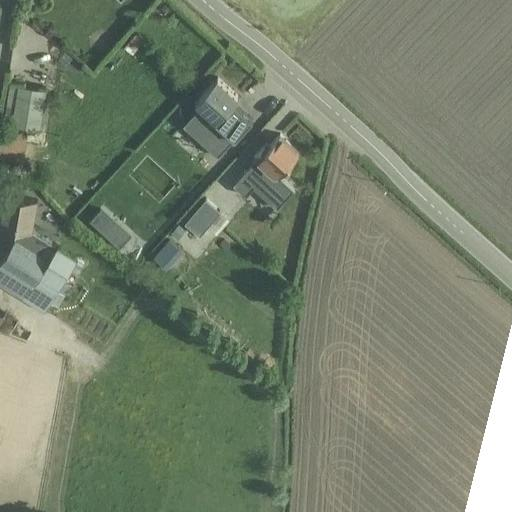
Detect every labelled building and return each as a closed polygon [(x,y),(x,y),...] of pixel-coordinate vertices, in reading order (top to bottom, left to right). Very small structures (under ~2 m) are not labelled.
[(208,143),(247,98),(222,77),(183,122),(208,143)] [(63,133),(71,88),(37,82),(29,127),(63,133)] [(267,196),(306,152),(283,131),(244,176),(267,196)] [(46,201),(30,197),(22,230),(37,234),(42,214),(56,217),(62,195),(49,192),(46,201)] [(125,208),(111,222),(140,249),(153,235),(125,208)] [(175,230),(156,246),(168,260),(186,245),(175,230)] [(33,266),(72,289),(89,259),(51,236),(33,266)]
